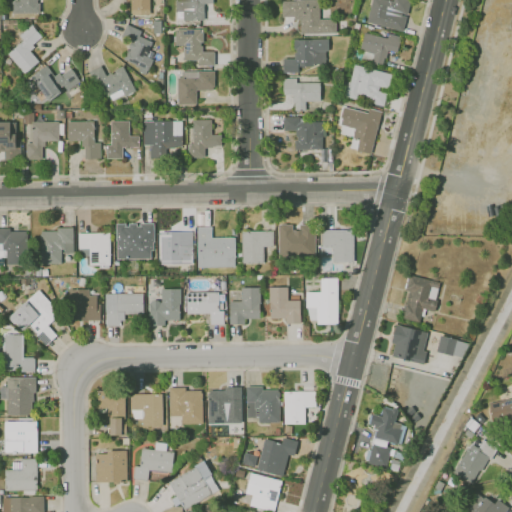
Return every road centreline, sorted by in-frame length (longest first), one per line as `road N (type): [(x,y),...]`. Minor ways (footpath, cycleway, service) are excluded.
road 1 (tertiary): [(442,6),(315,511)]
road 2 (residential): [(353,360),(115,356),(89,364),(73,389),(74,511)]
road 3 (residential): [(397,189),(0,193)]
road 4 (residential): [(249,0),(251,192)]
